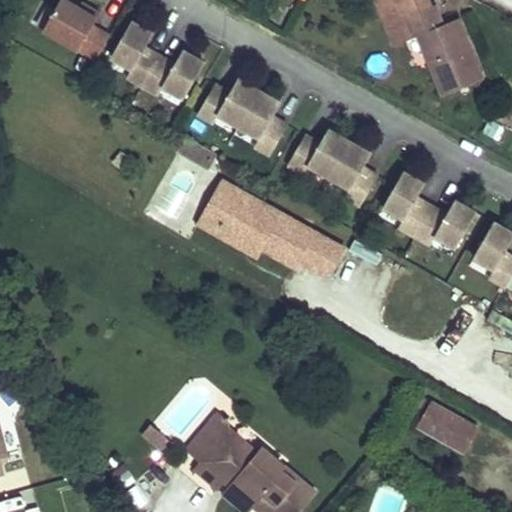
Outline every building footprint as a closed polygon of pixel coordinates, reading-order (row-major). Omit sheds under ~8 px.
[(68,0),(60,0),(56,8),(44,30),(97,60),(110,35),(93,26),(100,12),(91,7),(84,9),(80,7),(68,0)] [(483,79),(473,53),(468,55),(454,20),(443,24),(435,5),(431,6),(428,0),(375,0),(394,45),(419,35),(444,95),(483,79)] [(468,55),(473,53),(458,18),(454,20),(468,55)] [(154,33),(133,21),(112,57),(133,68),(128,77),(142,85),(159,55),(146,47),(154,33)] [(205,62),(183,50),(175,64),(159,55),(142,85),(158,95),(163,86),(184,98),(205,62)] [(372,54),(368,72),(385,76),(389,58),(372,54)] [(259,89),(239,78),(231,92),(216,83),(198,114),(213,122),(218,114),(239,125),(259,89)] [(282,102),(259,89),(239,125),(261,138),(256,147),(271,155),(289,124),(274,116),(282,102)] [(500,125),(490,119),(483,133),(493,138),(500,125)] [(308,164),(329,176),(350,140),(329,128),(321,143),(306,134),(288,165),(303,174),(308,164)] [(216,153),(187,137),(179,151),(208,167),(216,153)] [(372,153),(350,140),(329,176),(351,188),(346,198),(361,207),(378,175),(364,167),(372,153)] [(121,166),(128,158),(121,153),(115,161),(121,166)] [(425,183),(421,180),(404,171),(384,207),(405,219),(400,227),(415,236),(432,206),(417,197),(425,183)] [(329,277),(345,248),(222,181),(216,193),(222,217),(218,225),(261,248),(295,267),(299,260),(329,277)] [(222,217),(216,193),(199,224),(257,256),(261,248),(218,225),(222,217)] [(477,212),(456,200),(447,214),(432,206),(415,236),(430,245),(435,236),(456,248),(477,212)] [(511,240),(511,231),(494,222),(474,258),(494,269),(490,278),(506,287),(507,285),(511,277),(511,250),(508,248),(511,240)] [(355,240),(350,250),(377,265),(383,254),(355,240)] [(478,428),(433,402),(419,425),(464,452),(478,428)] [(219,415),(211,423),(216,427),(223,418),(221,416),(219,415)] [(203,461),(230,430),(229,416),(221,416),(223,418),(216,427),(211,423),(189,450),(203,461)] [(152,426),(145,434),(160,447),(167,446),(171,442),(152,426)] [(273,511),(297,511),(303,505),(314,492),(263,448),(258,454),(230,430),(203,461),(199,467),(221,485),(227,478),(234,484),(232,486),(253,505),(261,511),(269,511),(271,510),(273,511)] [(121,485),(133,476),(124,464),(112,473),(121,485)] [(199,467),(197,469),(219,488),(221,485),(199,467)] [(247,511),(253,505),(232,486),(224,495),(244,511),(247,511)] [(434,506),(439,509),(445,498),(440,496),(434,506)] [(444,511),(451,511),(456,504),(445,498),(439,509),(444,511)]
